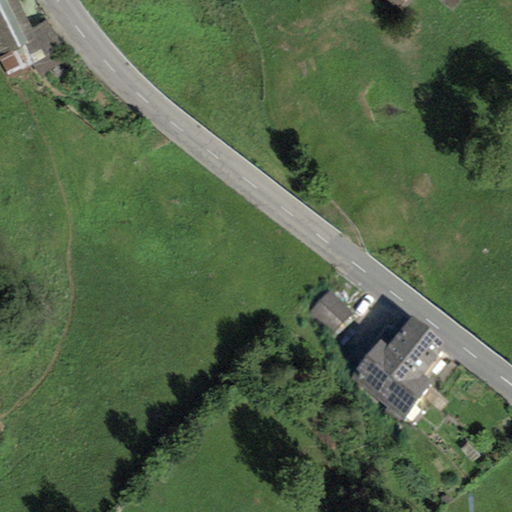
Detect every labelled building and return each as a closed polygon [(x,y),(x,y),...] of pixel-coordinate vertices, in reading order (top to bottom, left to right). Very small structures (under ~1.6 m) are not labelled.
[(0,0),(0,56),(9,77),(27,66),(16,49),(26,44),(42,73),(70,58),(47,21),(34,28),(19,0),(0,0)] [(409,0),(387,0),(402,11),(409,0)] [(462,0),(438,0),(454,11),(462,0)] [(353,315),(330,292),(308,313),(331,336),(353,315)] [(446,344),(411,317),(387,348),(379,342),(350,379),(387,408),(384,412),(401,425),(432,384),(421,376),(446,344)]
